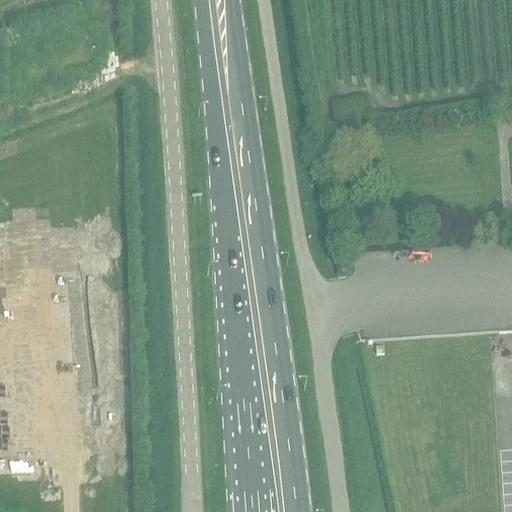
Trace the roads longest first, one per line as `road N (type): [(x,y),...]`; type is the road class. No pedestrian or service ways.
road 1 (unclassified): [(337,511),(261,0)]
road 2 (primary): [(295,511),(230,0)]
road 3 (primary): [(202,0),(251,511)]
road 4 (unclassified): [(189,511),(159,0)]
